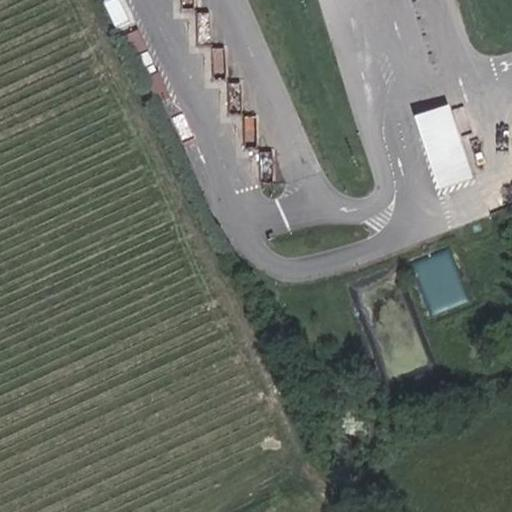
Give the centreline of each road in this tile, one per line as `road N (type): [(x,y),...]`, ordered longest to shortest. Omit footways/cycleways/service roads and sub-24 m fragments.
road 1 (unknown): [(409,105),(417,214),(392,243),(297,267),(271,253),(251,225),(149,0)]
road 2 (unknown): [(234,0),(302,157),(337,199),(358,201),(374,189),(378,169),(354,55),(358,35),(388,23),(403,43)]
